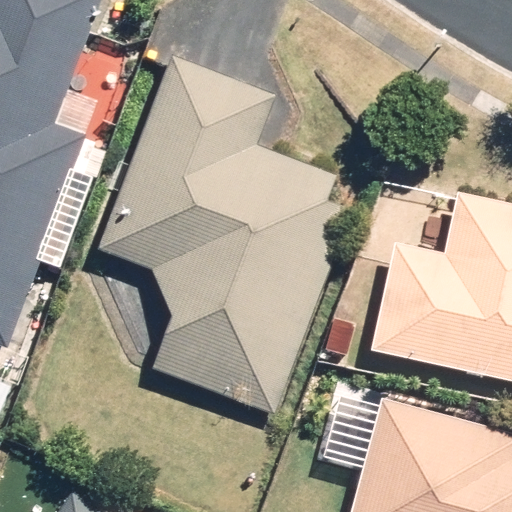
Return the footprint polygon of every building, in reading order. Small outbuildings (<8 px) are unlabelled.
[(0,0),(0,352),(79,144),(45,131),(94,0),(0,0)] [(139,368),(268,418),(346,217),(322,208),(333,180),(253,149),(268,109),(162,68),(91,251),(172,282),(139,368)] [(511,206),(395,179),(354,351),(511,389),(511,206)] [(511,511),(511,465),(507,464),(511,445),(511,435),(373,400),(344,511),(511,511)] [(80,511),(63,501),(55,511),(80,511)]
